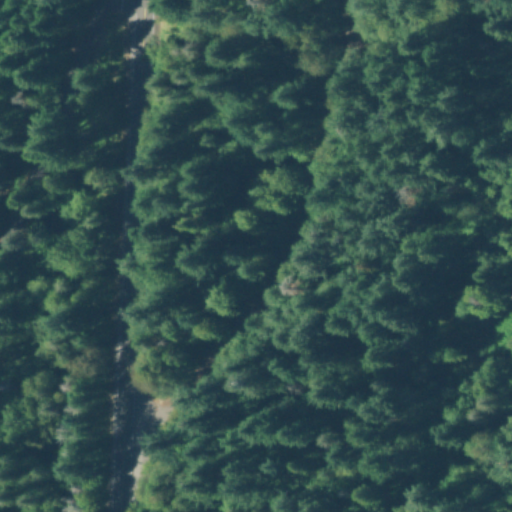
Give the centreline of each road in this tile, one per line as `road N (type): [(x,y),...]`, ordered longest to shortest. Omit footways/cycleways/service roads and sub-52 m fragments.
road 1 (trunk): [(137,0),(112,511)]
road 2 (residential): [(0,258),(115,0)]
